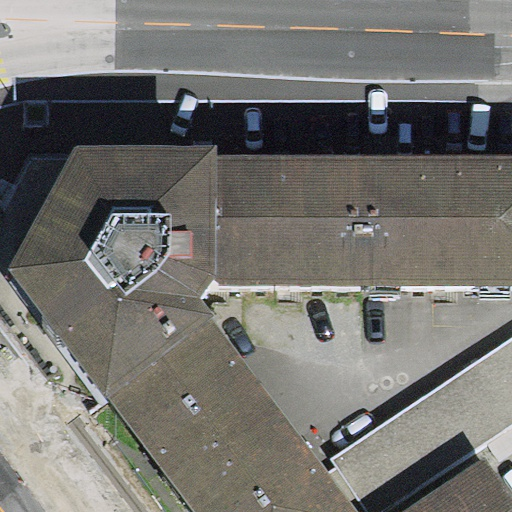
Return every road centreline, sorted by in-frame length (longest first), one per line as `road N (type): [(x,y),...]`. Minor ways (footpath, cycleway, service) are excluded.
road 1 (secondary): [(371,28),(0,26)]
road 2 (secondary): [(511,35),(371,28)]
